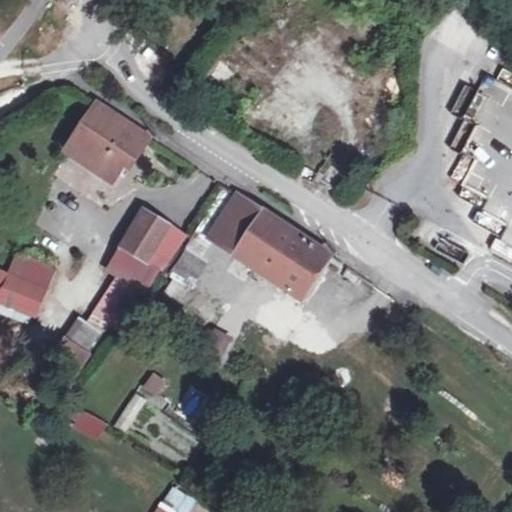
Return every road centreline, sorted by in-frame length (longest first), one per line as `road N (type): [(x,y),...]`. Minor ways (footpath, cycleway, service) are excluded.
road 1 (residential): [(511,346),(101,58),(93,0)]
road 2 (unknown): [(360,245),(431,135),(441,45)]
road 3 (unknown): [(311,210),(345,146),(355,105),(347,74),(311,45)]
